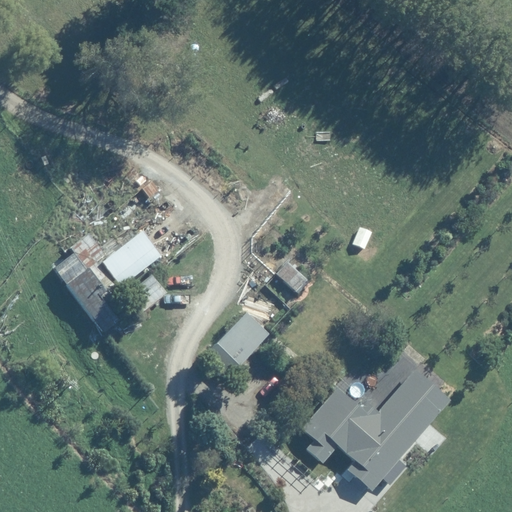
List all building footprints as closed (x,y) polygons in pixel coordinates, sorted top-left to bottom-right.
[(373,233),(360,227),(350,245),(364,252),(373,233)] [(98,263),(99,264),(118,289),(159,257),(139,231),(98,263)] [(71,253),(51,268),(101,334),(120,320),(81,269),(103,252),(88,233),(68,248),(71,253)] [(285,263),(272,276),(290,294),(303,281),(285,263)] [(163,297),(148,277),(113,303),(132,327),(145,317),(142,313),(163,297)] [(265,339),(240,315),(201,355),(226,379),(265,339)] [(368,494),(443,405),(406,373),(373,411),(358,399),(351,407),(332,392),(297,432),(307,441),(299,451),(318,467),(333,449),(349,463),(342,472),(368,494)]
